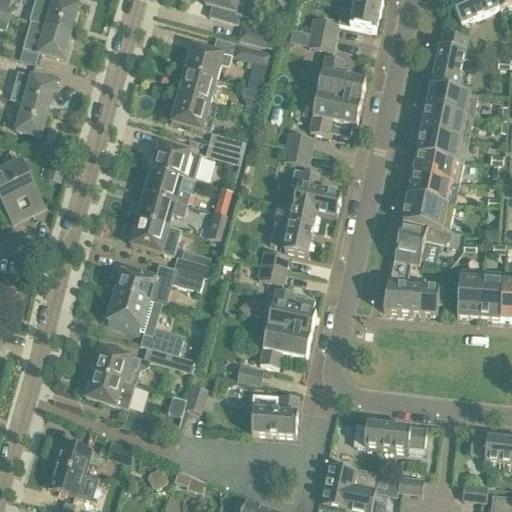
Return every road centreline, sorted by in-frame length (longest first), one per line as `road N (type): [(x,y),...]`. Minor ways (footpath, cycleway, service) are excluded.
road 1 (residential): [(412,0),(332,371),(337,400)]
road 2 (unclassified): [(63,262),(137,0)]
road 3 (unclassified): [(0,488),(63,262)]
road 4 (residential): [(337,400),(318,466),(181,462)]
road 5 (residential): [(337,400),(511,420)]
